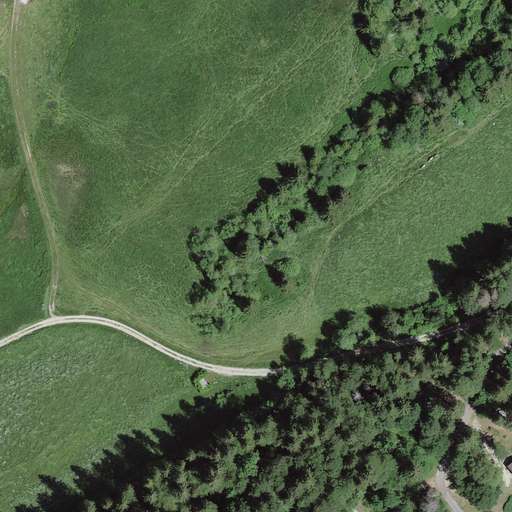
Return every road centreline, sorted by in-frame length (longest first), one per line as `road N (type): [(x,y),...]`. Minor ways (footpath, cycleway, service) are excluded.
road 1 (track): [(0,345),(52,322),(97,320),(189,361),(268,372),(420,338)]
road 2 (track): [(52,322),(57,255),(19,102),(19,0)]
road 3 (unclassified): [(458,511),(440,484),(443,465),(511,340)]
